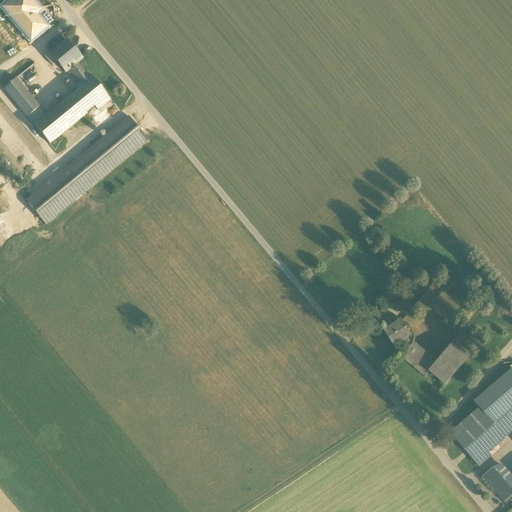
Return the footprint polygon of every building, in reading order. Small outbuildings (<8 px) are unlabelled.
[(31,0),(12,0),(3,8),(24,32),(40,19),(35,14),(40,10),(31,0)] [(24,32),(31,40),(46,27),(40,19),(24,32)] [(57,62),(66,72),(69,70),(76,64),(81,60),(76,54),(77,53),(73,47),(72,48),(67,42),(52,54),(51,55),(57,62)] [(44,56),(52,66),(57,62),(51,55),(52,54),(50,52),(44,56)] [(46,118),(39,109),(27,118),(49,145),(95,107),(97,111),(110,100),(90,75),(88,78),(76,64),(69,70),(80,84),(77,86),(80,89),(46,118)] [(4,89),(27,118),(39,109),(40,108),(16,79),(4,89)] [(128,117),(66,168),(86,193),(148,141),(128,117)] [(46,226),(86,193),(66,168),(26,202),(46,226)] [(421,299),(430,306),(441,292),(433,285),(421,299)] [(447,286),(441,292),(464,313),(470,306),(447,286)] [(458,320),(464,313),(441,292),(430,306),(429,307),(452,327),(458,320)] [(410,312),(419,319),(429,307),(430,306),(421,299),(410,312)] [(393,347),(402,341),(407,338),(410,336),(401,321),(384,332),(393,347)] [(459,336),(436,364),(429,372),(430,372),(445,385),(475,349),(459,336)] [(411,345),(407,338),(402,341),(407,350),(411,345)] [(425,377),(430,372),(429,372),(436,364),(412,344),(411,345),(407,350),(401,357),(425,377)] [(473,402),(478,409),(479,408),(493,425),(504,438),(511,431),(511,370),(473,402)] [(449,434),(464,450),(493,425),(479,408),(478,409),(449,434)] [(504,438),(493,425),(464,450),(478,467),(491,456),(488,453),(504,438)] [(482,477),(504,503),(511,496),(511,479),(500,465),(492,468),(482,477)]
